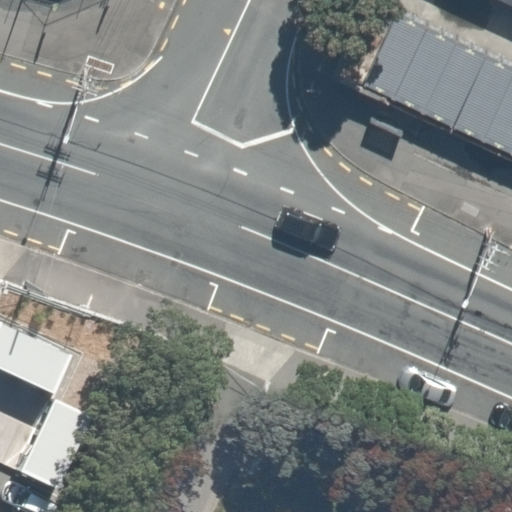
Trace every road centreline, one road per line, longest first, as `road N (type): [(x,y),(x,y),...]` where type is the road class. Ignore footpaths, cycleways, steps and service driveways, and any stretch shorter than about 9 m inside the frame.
road 1 (tertiary): [(156,200),(391,290),(511,347)]
road 2 (residential): [(247,0),(156,200)]
road 3 (tertiary): [(0,149),(156,200)]
